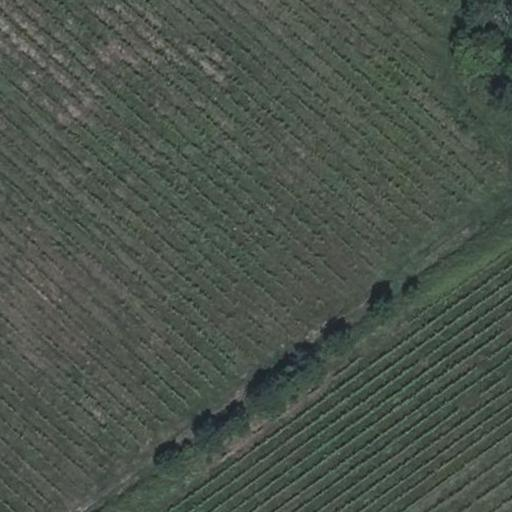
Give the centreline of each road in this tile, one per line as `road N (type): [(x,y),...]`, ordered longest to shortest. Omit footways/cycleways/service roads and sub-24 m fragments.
road 1 (track): [(131,511),(511,232)]
road 2 (track): [(511,147),(452,51),(465,0)]
